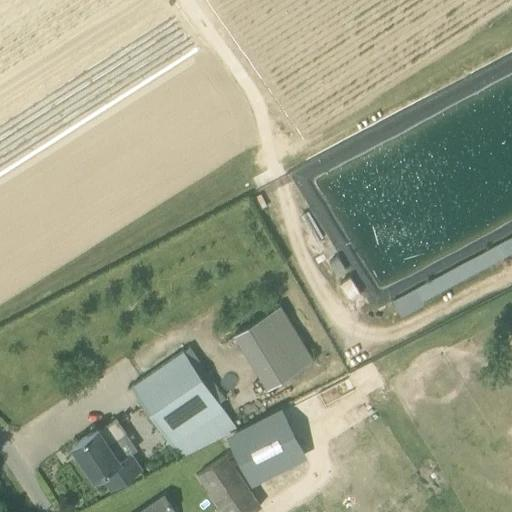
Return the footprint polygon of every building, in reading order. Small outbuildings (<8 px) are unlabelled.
[(267,359),(303,337),(282,301),(233,331),(268,387),(280,379),(267,359)] [(224,410),(184,351),(132,386),(172,445),(224,410)] [(250,479),(307,450),(285,409),(229,439),(250,479)] [(140,468),(130,453),(137,449),(116,419),(99,431),(98,428),(72,445),(95,479),(102,474),(111,488),(140,468)] [(227,455),(222,458),(199,474),(224,511),(250,511),(255,509),(261,505),(227,455)] [(140,511),(167,511),(173,508),(165,496),(140,511)]
